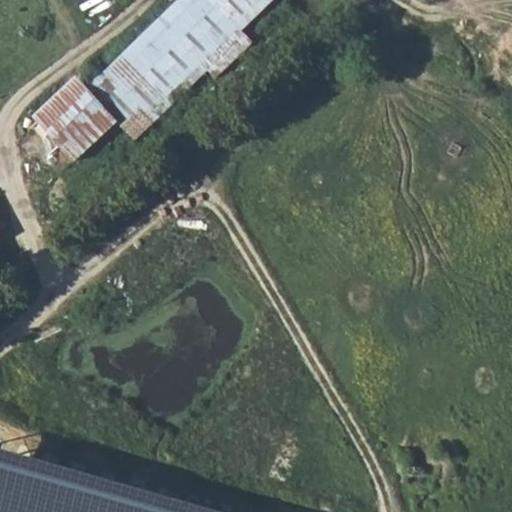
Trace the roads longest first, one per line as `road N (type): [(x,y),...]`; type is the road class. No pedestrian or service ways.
road 1 (track): [(148,0),(109,41),(0,116)]
road 2 (track): [(511,81),(363,0)]
